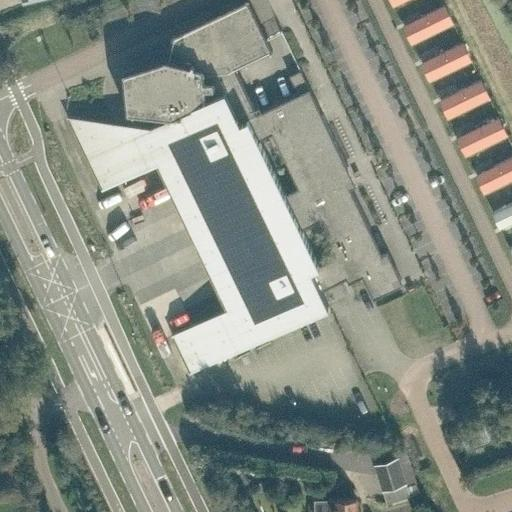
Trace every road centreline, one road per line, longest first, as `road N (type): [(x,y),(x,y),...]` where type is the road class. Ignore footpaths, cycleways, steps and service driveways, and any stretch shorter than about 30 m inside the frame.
road 1 (secondary): [(176,511),(0,146)]
road 2 (residential): [(375,0),(511,285)]
road 3 (residential): [(0,99),(207,0)]
road 4 (secondary): [(0,212),(86,390)]
road 5 (residential): [(468,511),(402,373)]
road 6 (secondary): [(86,390),(144,511)]
